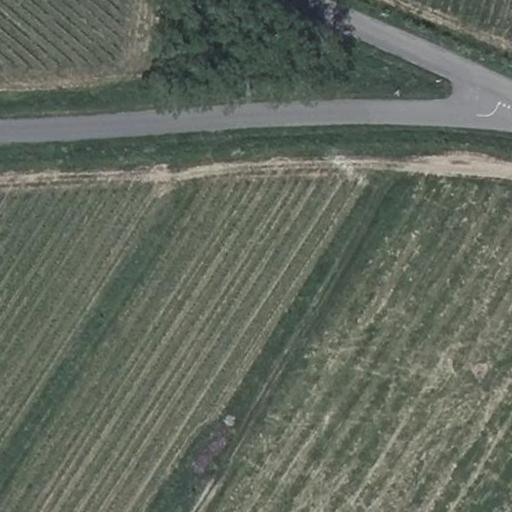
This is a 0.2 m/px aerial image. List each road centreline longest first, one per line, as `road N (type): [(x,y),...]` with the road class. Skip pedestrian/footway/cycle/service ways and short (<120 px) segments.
road 1 (unclassified): [(511,114),(0,127)]
road 2 (track): [(226,121),(0,475)]
road 3 (tertiary): [(320,0),(511,91)]
